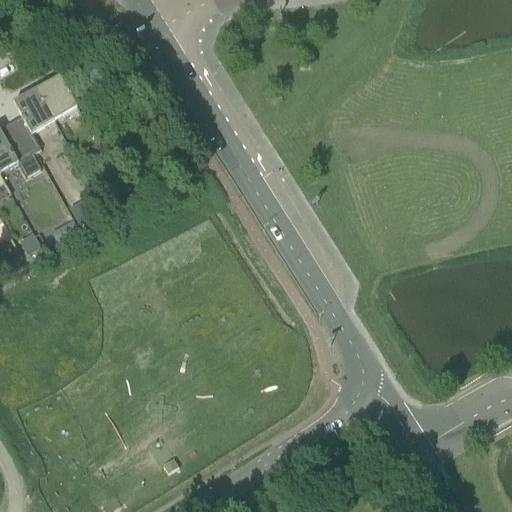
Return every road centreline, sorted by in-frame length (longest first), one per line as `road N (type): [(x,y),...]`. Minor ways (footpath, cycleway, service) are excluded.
road 1 (tertiary): [(360,391),(359,354),(159,38)]
road 2 (tertiary): [(196,511),(334,425),(360,391)]
